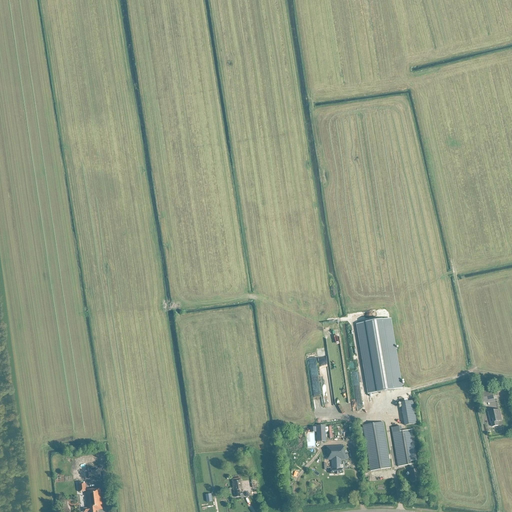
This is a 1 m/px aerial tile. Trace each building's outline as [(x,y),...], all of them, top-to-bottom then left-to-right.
[(401,389),(390,319),(357,324),(369,394),(401,389)] [(494,400),(493,394),(481,397),(482,402),(494,400)] [(416,424),(412,401),(401,403),(404,426),(416,424)] [(500,411),(489,414),(490,420),(491,420),(491,421),(490,422),(490,424),(492,424),(493,427),(498,426),(497,422),(498,422),(497,418),(501,418),(500,411)] [(370,472),(390,468),(383,423),(363,426),(370,472)] [(326,442),(325,425),(316,426),(317,443),(326,442)] [(410,471),(409,471),(411,482),(419,481),(417,470),(416,463),(411,464),(411,461),(417,460),(412,430),(402,432),(401,427),(392,428),(398,467),(409,465),(410,471)] [(339,460),(345,460),(347,459),(347,455),(345,455),(344,451),(343,447),(326,447),(327,460),(331,460),(332,470),(330,470),(331,474),(342,474),(342,469),(340,469),(339,460)] [(100,478),(99,470),(91,471),(91,473),(88,473),(89,479),(100,478)] [(234,491),(235,497),(240,497),(239,490),(243,490),(241,479),(232,481),(234,491)] [(83,511),(97,511),(97,510),(102,510),(100,488),(86,489),(85,482),(78,483),(79,491),(85,491),(87,508),(83,509),(83,511)]
